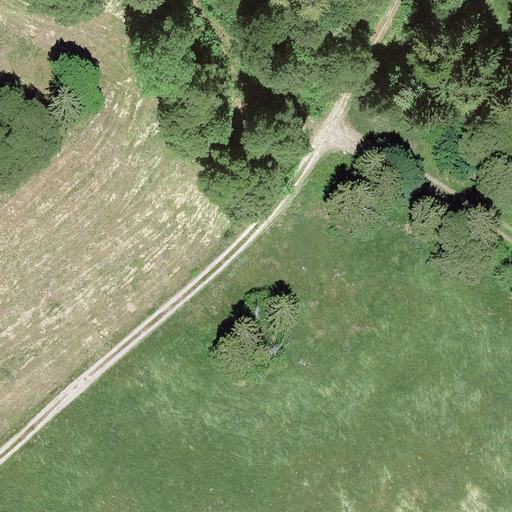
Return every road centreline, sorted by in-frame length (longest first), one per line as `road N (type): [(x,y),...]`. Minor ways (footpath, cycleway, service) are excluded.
road 1 (track): [(0,455),(233,254),(284,196),(350,100),(392,0)]
road 2 (track): [(333,125),(511,224)]
